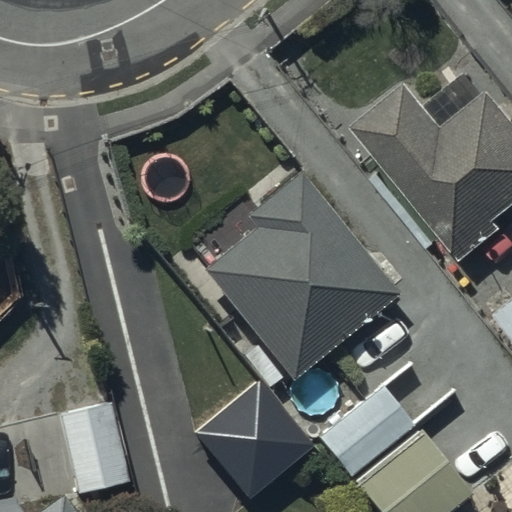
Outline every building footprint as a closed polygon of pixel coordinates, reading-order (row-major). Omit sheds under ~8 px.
[(441,111),(405,67),(350,111),(462,248),(501,216),(494,207),(511,192),(511,110),(484,76),(441,111)] [(390,283),(291,162),(242,202),(251,214),(197,258),(286,367),(390,283)] [(511,302),(494,318),(511,339),(511,302)] [(316,429),(345,466),(408,416),(378,379),(316,429)] [(256,385),(195,432),(249,500),(309,453),(256,385)] [(30,492),(78,497),(121,486),(101,405),(14,426),(30,492)] [(435,511),(466,489),(416,425),(352,473),(382,511),(435,511)] [(64,511),(55,498),(35,511),(64,511)]
